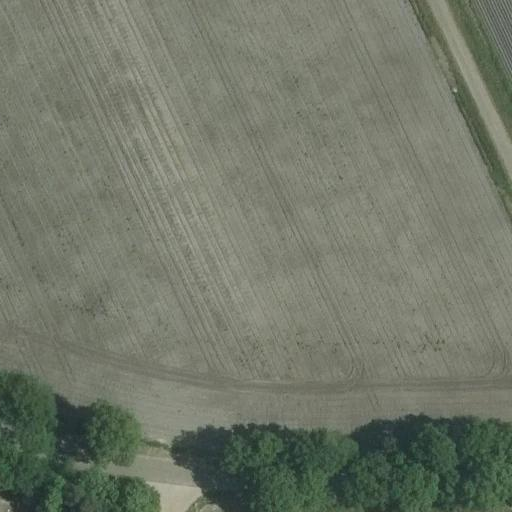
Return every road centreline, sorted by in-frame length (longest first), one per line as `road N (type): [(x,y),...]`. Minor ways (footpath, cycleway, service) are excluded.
road 1 (tertiary): [(511,471),(341,480),(173,475),(0,437)]
road 2 (unclassified): [(511,167),(434,0)]
